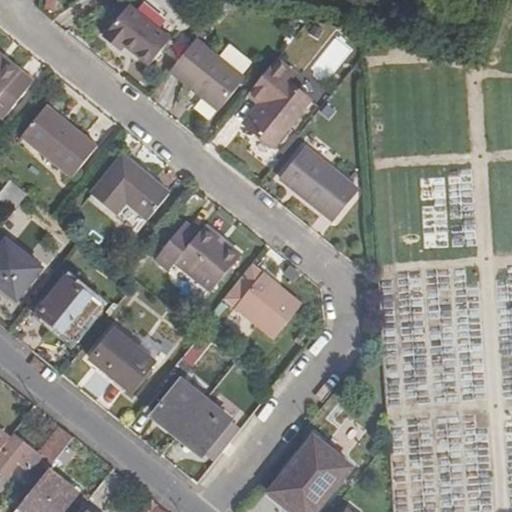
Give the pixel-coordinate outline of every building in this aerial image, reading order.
[(129,9),(105,38),(120,50),(125,43),(150,63),(169,41),(129,9)] [(344,62),(349,44),(330,38),(325,56),(344,62)] [(196,43),(172,73),(219,111),(243,81),(196,43)] [(0,65),(15,77),(18,73),(0,58),(0,65)] [(278,62),(248,99),(259,107),(244,125),(274,148),(311,101),(291,85),(297,77),(278,62)] [(15,77),(0,65),(0,116),(3,119),(32,84),(18,73),(15,77)] [(45,111),(23,139),(73,178),(97,149),(71,128),(69,130),(45,111)] [(310,147),(282,182),(334,223),(362,189),(310,147)] [(122,157),(92,194),(120,216),(128,206),(148,222),(170,195),(122,157)] [(28,197),(11,184),(0,197),(17,211),(28,197)] [(156,262),(169,273),(175,265),(211,294),(241,257),(205,228),(199,236),(186,225),(156,262)] [(5,243),(0,249),(0,287),(17,301),(41,272),(5,243)] [(251,271),(224,304),(274,344),(301,310),(251,271)] [(66,281),(41,313),(72,340),(98,308),(66,281)] [(115,331),(90,362),(131,395),(155,364),(115,331)] [(200,338),(183,359),(193,368),(210,347),(200,338)] [(152,418),(177,438),(205,403),(180,383),(152,418)] [(230,424),(205,403),(177,438),(201,458),(230,424)] [(76,439),(62,429),(47,448),(60,459),(76,439)] [(0,452),(10,440),(0,432),(0,452)] [(0,461),(0,493),(12,479),(9,476),(20,463),(31,471),(41,458),(18,439),(0,461)] [(314,439),(270,493),(292,511),(317,511),(352,470),(314,439)] [(65,511),(79,495),(50,471),(20,508),(24,511),(65,511)]
